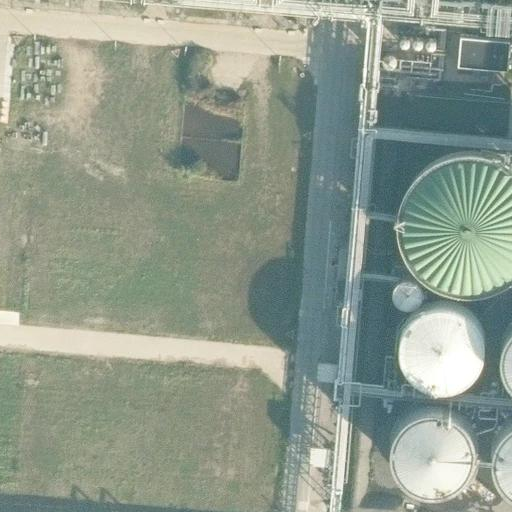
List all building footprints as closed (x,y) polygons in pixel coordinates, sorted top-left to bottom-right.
[(458,63),(507,68),(509,40),(460,35),(458,63)] [(101,77),(105,45),(39,36),(36,61),(82,67),(81,75),(101,77)] [(396,207),(395,218),(397,230),(400,241),(405,251),(411,261),(419,269),(428,276),(438,282),(449,286),(461,288),(472,288),(484,286),(495,283),(505,278),(511,272),(511,159),(502,153),(491,148),(480,145),(469,144),(457,145),(446,148),(435,152),(425,158),(416,166),(409,174),(403,184),(399,195),(396,207)] [(168,231),(168,255),(205,256),(205,232),(168,231)] [(65,232),(65,257),(138,256),(138,232),(65,232)] [(37,272),(30,416),(55,417),(56,385),(112,387),(117,293),(61,290),(62,273),(37,272)] [(169,309),(130,307),(126,404),(177,406),(181,300),(170,299),(169,309)] [(474,316),(471,313),(469,311),(466,309),(464,307),(461,305),(458,304),(455,303),(451,302),(448,301),(445,300),(441,300),(438,300),(435,301),(432,301),(428,302),(425,303),(422,305),(419,306),(416,308),(414,310),(411,313),(409,315),(407,318),(405,320),(404,323),(402,326),(401,330),(400,333),(399,336),(399,339),(399,343),(399,346),(400,349),(400,353),(401,356),(402,359),(404,362),(406,365),(407,368),(410,370),(412,373),(414,375),(417,377),(420,379),(423,380),(426,381),(429,382),(432,383),(436,384),(439,384),(442,384),(446,384),(449,383),(452,383),(455,382),(458,380),(461,379),(464,377),(467,375),(470,373),(472,371),(474,368),(476,365),(478,363),(479,360),(481,357),(482,353),(482,350),(483,347),(483,344),(483,340),(483,337),(482,334),(481,330),(480,327),(479,324),(477,321),(476,318),(474,316)] [(511,321),(511,322),(508,327),(505,332),(503,338),(502,344),(501,350),(502,356),(503,362),(505,368),(508,373),(511,378),(511,321)] [(209,409),(211,337),(187,336),(185,408),(209,409)] [(474,456),(476,448),(475,440),(474,432),(470,425),(466,418),(460,413),(454,408),(446,405),(438,403),(430,403),(422,404),(414,407),(407,411),(401,417),(397,423),(393,431),(391,438),(390,446),(391,454),(394,462),(398,469),(403,476),(409,481),(416,485),(424,487),(432,488),(440,487),(448,485),(455,482),(462,477),(467,471),(471,464),(474,456)] [(511,418),(509,420),(505,424),(502,428),(499,433),(497,438),(495,443),(494,448),(494,454),(494,459),(495,464),(497,470),(499,475),(502,479),(506,483),(510,487),(511,488),(511,418)]
